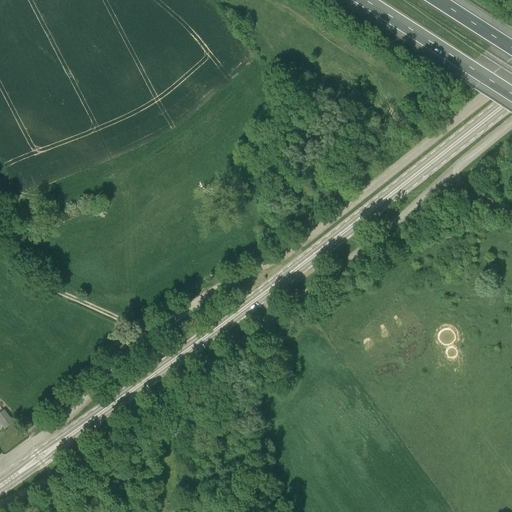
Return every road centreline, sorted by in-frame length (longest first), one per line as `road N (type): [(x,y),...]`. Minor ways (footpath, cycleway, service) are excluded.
road 1 (unclassified): [(511,74),(298,245),(152,334),(0,466)]
road 2 (unclassified): [(0,505),(60,474),(310,290),(511,122)]
road 3 (tertiary): [(68,436),(511,99)]
road 4 (track): [(439,132),(352,99),(222,0)]
road 5 (track): [(146,340),(126,322),(40,283),(0,249)]
road 6 (motorway): [(365,0),(511,93)]
